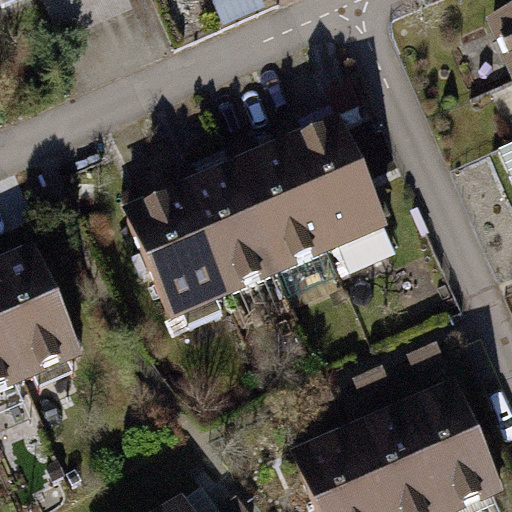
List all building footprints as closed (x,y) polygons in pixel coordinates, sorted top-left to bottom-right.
[(0,0),(0,7),(9,28),(52,10),(76,0),(0,0)] [(134,0),(76,0),(52,10),(70,55),(144,22),(134,0)] [(511,32),(501,37),(511,63),(511,32)] [(355,133),(135,224),(182,338),(402,247),(355,133)] [(46,260),(0,279),(0,416),(96,376),(46,260)] [(511,511),(511,502),(469,399),(305,467),(323,511),(511,511)]
